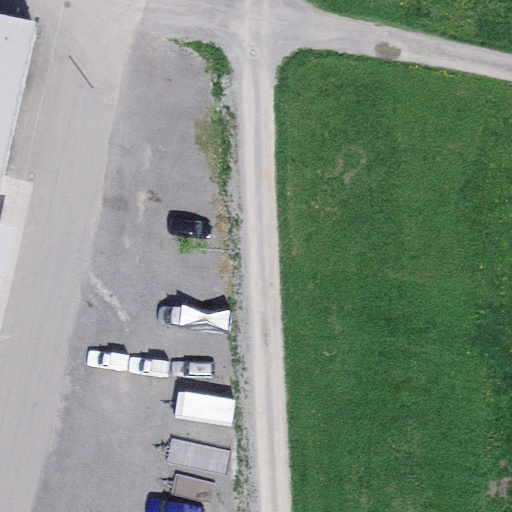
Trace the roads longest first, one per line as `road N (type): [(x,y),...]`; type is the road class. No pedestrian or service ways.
road 1 (unclassified): [(189,0),(258,14),(275,511)]
road 2 (track): [(258,0),(258,14),(511,69)]
